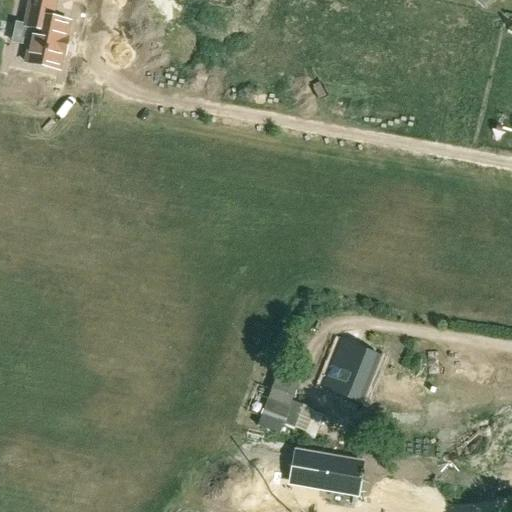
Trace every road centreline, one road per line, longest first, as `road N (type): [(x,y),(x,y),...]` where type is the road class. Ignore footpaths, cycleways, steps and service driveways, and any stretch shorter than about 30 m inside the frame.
road 1 (track): [(139,95),(511,162)]
road 2 (track): [(511,348),(346,328),(318,348),(305,389)]
